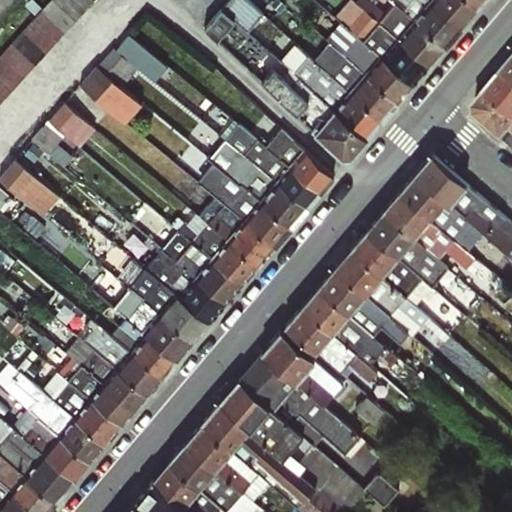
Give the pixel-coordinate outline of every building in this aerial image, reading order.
[(47,0),(0,51),(0,99),(55,40),(65,49),(100,9),(96,0),(47,0)] [(224,38),(241,18),(251,27),(267,8),(258,0),(229,0),(208,24),(224,38)] [(443,45),(392,2),(385,10),(371,0),(354,0),(363,7),(427,64),(443,45)] [(461,24),(432,0),(390,0),(392,2),(443,45),(461,24)] [(477,6),(469,0),(432,0),(461,24),(477,6)] [(427,64),(363,7),(348,26),(359,36),(411,83),(427,64)] [(128,80),(143,64),(157,76),(170,62),(132,28),(85,79),(129,119),(148,99),(128,80)] [(397,99),(345,53),(322,34),(315,41),(320,48),(313,56),(381,118),(397,99)] [(411,83),(359,36),(345,53),(397,99),(411,83)] [(381,118),(313,56),(299,46),(285,62),(288,67),(366,136),(381,118)] [(366,136),(288,67),(282,74),(257,53),(246,66),(341,156),(349,155),(366,136)] [(511,79),(511,56),(501,70),(511,79)] [(511,109),(511,79),(501,70),(487,87),(511,109)] [(511,142),(511,109),(487,87),(475,101),(476,111),(511,142)] [(36,134),(67,162),(82,145),(81,145),(100,124),(69,97),(36,134)] [(318,190),(287,163),(238,121),(232,128),(247,145),(243,149),(307,202),(318,190)] [(307,202),(243,149),(223,137),(216,148),(236,165),(231,172),(290,222),(307,202)] [(287,163),(318,190),(331,174),(303,147),(287,163)] [(414,171),(482,231),(511,257),(511,221),(430,151),(414,171)] [(47,211),(65,191),(20,152),(3,172),(47,211)] [(290,222),(231,172),(216,161),(199,181),(213,194),(274,241),(290,222)] [(482,231),(414,171),(398,189),(467,248),(482,231)] [(467,248),(398,189),(383,207),(438,257),(445,249),(467,264),(473,257),(467,248)] [(274,241),(213,194),(196,212),(204,220),(256,263),(274,241)] [(438,257),(383,207),(367,225),(434,286),(440,279),(444,282),(454,273),(438,257)] [(256,263),(204,220),(197,229),(179,208),(168,219),(175,228),(240,281),(256,263)] [(434,286),(367,225),(350,246),(411,299),(417,294),(425,299),(429,294),(435,297),(440,292),(434,286)] [(240,281),(175,228),(159,246),(222,302),(240,281)] [(142,267),(206,321),(222,302),(159,246),(142,267)] [(411,299),(350,246),(332,267),(408,332),(411,335),(428,315),(411,299)] [(129,283),(191,339),(206,321),(142,267),(129,283)] [(408,332),(332,267),(317,285),(384,342),(390,336),(399,342),(408,332)] [(191,339),(129,283),(113,304),(174,358),(191,339)] [(384,342),(317,285),(301,304),(369,363),(376,356),(401,377),(411,367),(384,342)] [(174,358),(113,304),(108,301),(101,310),(115,323),(110,332),(161,374),(174,358)] [(369,363),(301,304),(284,323),(339,372),(347,363),(368,381),(377,371),(369,363)] [(161,374),(110,332),(89,314),(82,323),(90,328),(81,337),(146,391),(161,374)] [(279,328),(260,351),(326,404),(344,387),(344,383),(279,328)] [(146,391),(81,337),(77,334),(64,349),(74,359),(133,407),(146,391)] [(360,436),(326,404),(260,351),(238,376),(315,444),(322,438),(343,454),(360,436)] [(103,442),(42,388),(7,359),(0,368),(0,380),(24,406),(88,460),(103,442)] [(133,407),(74,359),(61,371),(121,421),(133,407)] [(121,421),(61,371),(58,369),(42,388),(103,442),(121,421)] [(368,492),(315,444),(238,376),(220,398),(349,511),(368,492)] [(371,393),(360,405),(375,418),(386,407),(371,393)] [(302,511),(349,511),(220,398),(201,420),(267,481),(302,511)] [(88,460),(24,406),(11,423),(74,477),(88,460)] [(74,477),(11,423),(0,414),(0,450),(56,498),(74,477)] [(252,497),(267,481),(201,420),(183,441),(252,497)] [(248,511),(257,503),(252,497),(183,441),(167,459),(224,511),(248,511)] [(43,511),(56,498),(0,450),(0,480),(40,511),(43,511)] [(224,511),(167,459),(152,478),(191,511),(224,511)] [(381,469),(369,483),(387,499),(400,485),(381,469)] [(191,511),(152,478),(132,501),(144,511),(191,511)] [(40,511),(0,480),(0,504),(8,511),(40,511)] [(144,511),(132,501),(122,511),(144,511)]
